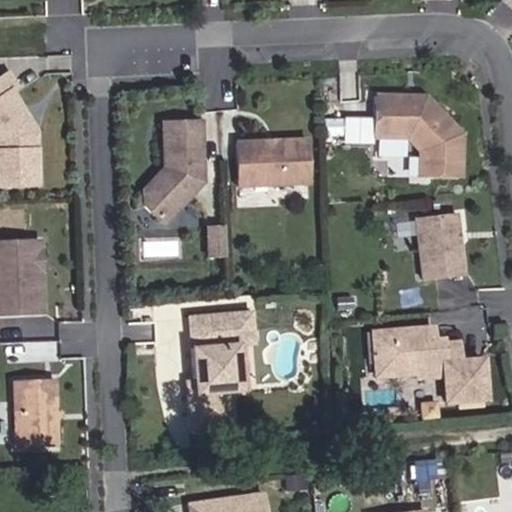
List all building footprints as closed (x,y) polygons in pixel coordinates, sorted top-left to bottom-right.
[(31,132),(25,122),(27,119),(10,92),(15,88),(6,74),(0,78),(0,185),(37,184),(35,131),(31,132)] [(458,178),(459,135),(428,103),(401,103),(401,97),(373,96),(372,137),(405,138),(418,151),(418,178),(458,178)] [(35,131),(27,119),(25,122),(31,132),(35,131)] [(339,135),(339,120),(324,120),(324,135),(339,135)] [(201,182),(199,121),(160,123),(162,168),(156,174),(159,176),(155,180),(151,180),(141,190),(142,205),(163,224),(201,182)] [(307,185),(305,139),(274,141),(271,144),(267,144),(264,141),(235,142),(237,188),(307,185)] [(461,276),(454,213),(413,219),(421,281),(461,276)] [(224,258),(223,229),(205,229),(206,259),(224,258)] [(0,314),(41,313),(39,269),(26,269),(25,242),(0,244),(0,314)] [(39,269),(38,242),(25,242),(26,269),(39,269)] [(239,391),(235,345),(229,345),(227,328),(249,326),(248,312),(191,316),(194,347),(189,347),(192,381),(193,395),(185,394),(189,433),(232,429),(229,392),(239,391)] [(251,343),(249,326),(227,328),(229,345),(235,345),(251,343)] [(483,400),(480,359),(457,361),(455,343),(431,344),(430,328),(370,332),(375,377),(415,374),(427,364),(440,363),(441,377),(444,403),(483,400)] [(441,377),(440,363),(427,364),(415,374),(415,379),(441,377)] [(54,447),(52,379),(12,381),(14,448),(54,447)] [(193,395),(192,381),(184,382),(185,394),(193,395)] [(262,511),(260,494),(187,504),(187,511),(262,511)]
